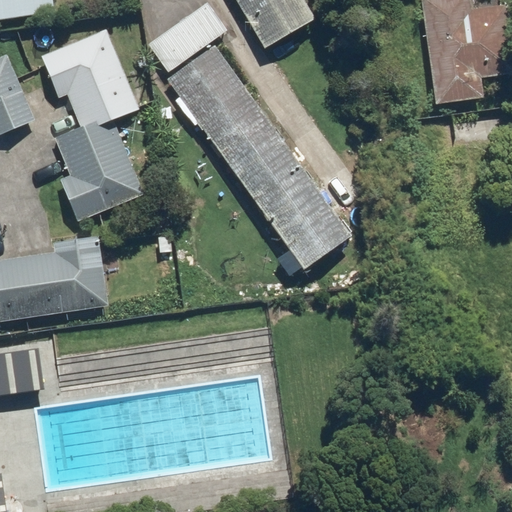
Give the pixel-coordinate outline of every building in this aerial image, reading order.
[(49,0),(0,0),(0,23),(53,15),(49,0)] [(301,0),(231,0),(260,47),(311,17),(301,0)] [(463,0),(415,0),(428,106),(479,101),(477,83),(511,78),(511,48),(507,4),(465,8),(463,0)] [(141,50),(299,275),(349,241),(209,41),(224,30),(206,5),(141,50)] [(103,27),(31,59),(52,106),(66,100),(80,132),(56,143),(70,175),(57,180),(77,224),(141,195),(108,122),(139,108),(103,27)] [(5,57),(0,58),(0,126),(29,114),(5,57)] [(489,113),(437,119),(439,143),(492,138),(489,113)] [(464,144),(407,152),(421,249),(478,240),(464,144)] [(93,239),(0,253),(0,324),(103,309),(93,239)] [(0,350),(0,386),(41,381),(35,345),(0,350)] [(0,469),(0,511),(10,511),(4,469),(0,469)]
